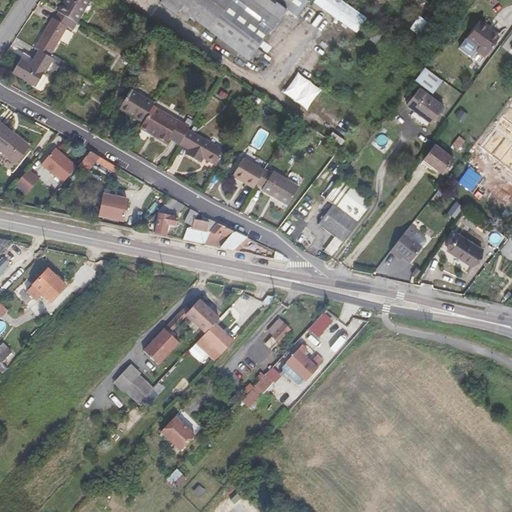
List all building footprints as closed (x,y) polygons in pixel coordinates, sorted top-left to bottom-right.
[(58,12),(71,20),(77,23),(90,0),(65,0),(58,12)] [(240,52),(237,56),(245,62),(248,58),(256,63),(263,52),(257,48),(286,8),(297,16),(308,0),(161,0),(160,2),(176,14),(181,8),(185,11),(181,17),(186,21),(190,15),(208,28),(240,52)] [(315,0),(315,2),(356,31),(366,18),(340,0),(315,0)] [(181,8),(176,14),(181,17),(185,11),(181,8)] [(53,18),(35,48),(39,50),(49,57),(71,20),(58,12),(54,19),(53,18)] [(480,20),(467,38),(479,47),(476,50),(485,57),(499,37),(488,29),(489,27),(480,20)] [(370,37),(375,30),(365,23),(361,30),(370,37)] [(420,23),(415,30),(421,34),(426,27),(420,23)] [(236,57),(237,56),(240,52),(208,28),(204,33),(236,57)] [(381,35),(375,30),(370,37),(369,39),(375,43),(381,35)] [(343,36),(316,78),(329,86),(356,44),(343,36)] [(36,86),(52,58),(49,57),(39,50),(30,65),(20,59),(12,72),(36,86)] [(498,51),(494,57),(498,60),(502,54),(498,51)] [(365,52),(357,63),(373,74),(377,70),(367,63),(371,56),(365,52)] [(425,68),(415,81),(433,94),(443,81),(425,68)] [(310,108),(321,86),(295,74),(285,96),(310,108)] [(474,86),(465,97),(472,102),(481,91),(474,86)] [(407,105),(430,122),(443,106),(419,88),(407,105)] [(142,123),(152,106),(154,103),(130,89),(121,106),(136,115),(134,118),(142,123)] [(136,115),(121,106),(119,109),(134,118),(136,115)] [(142,123),(140,127),(166,143),(169,138),(179,144),(188,129),(189,127),(152,106),(142,123)] [(0,150),(16,164),(28,149),(10,133),(11,132),(0,122),(0,150)] [(208,161),(216,165),(224,151),(188,129),(179,144),(189,150),(186,155),(201,163),(204,159),(205,157),(209,159),(208,161)] [(10,133),(28,149),(30,147),(11,132),(10,133)] [(452,145),(458,150),(465,140),(459,136),(452,145)] [(424,159),(443,173),(454,158),(435,144),(424,159)] [(41,165),(63,183),(77,167),(55,149),(41,165)] [(114,172),(117,167),(90,151),(78,166),(85,172),(95,161),(114,172)] [(232,176),(253,188),(256,183),(263,170),(243,158),(232,176)] [(511,190),(511,185),(481,161),(469,177),(503,203),(511,190)] [(299,187),(265,167),(263,170),(256,183),(263,187),(262,190),(288,205),(299,187)] [(35,179),(25,171),(13,185),(22,193),(35,179)] [(323,252),(331,257),(372,203),(340,179),(326,198),(333,204),(318,224),(335,237),(323,252)] [(104,195),(100,215),(123,220),(127,200),(104,195)] [(177,215),(182,204),(171,198),(150,219),(157,221),(155,234),(165,236),(168,224),(175,225),(177,215)] [(188,226),(189,223),(192,218),(195,212),(190,209),(183,224),(188,226)] [(193,230),(187,228),(183,240),(204,244),(209,232),(207,232),(209,222),(192,218),(189,223),(194,225),(193,230)] [(218,223),(209,232),(204,244),(238,251),(250,239),(218,223)] [(426,239),(417,232),(411,239),(404,234),(392,249),(398,254),(400,252),(404,255),(412,261),(422,247),(421,247),(426,242),(426,239)] [(447,250),(471,266),(481,249),(457,234),(447,250)] [(0,276),(3,273),(1,271),(9,264),(2,258),(0,260),(0,276)] [(49,270),(27,293),(37,302),(43,295),(51,304),(67,287),(49,270)] [(220,319),(200,300),(186,314),(206,333),(215,324),(220,319)] [(273,335),(272,337),(278,342),(290,329),(279,319),(268,330),(273,335)] [(233,341),(215,324),(206,333),(203,337),(197,342),(216,360),(221,354),(233,341)] [(165,329),(154,341),(163,350),(164,348),(169,354),(180,343),(165,329)] [(278,342),(272,337),(265,344),(271,350),(278,342)] [(163,350),(154,341),(145,351),(159,365),(169,354),(164,348),(163,350)] [(0,363),(1,365),(13,353),(3,343),(0,346),(0,363)] [(306,381),(318,368),(298,350),(286,363),(306,381)] [(123,393),(125,390),(139,403),(153,389),(139,375),(141,373),(131,365),(113,383),(123,393)] [(244,389),(248,393),(253,387),(250,384),(244,389)] [(256,386),(242,401),(249,408),(263,393),(256,386)] [(181,450),(195,435),(176,416),(161,431),(181,450)] [(176,469),(168,478),(177,487),(186,478),(176,469)] [(199,485),(193,493),(199,499),(206,491),(199,485)]
